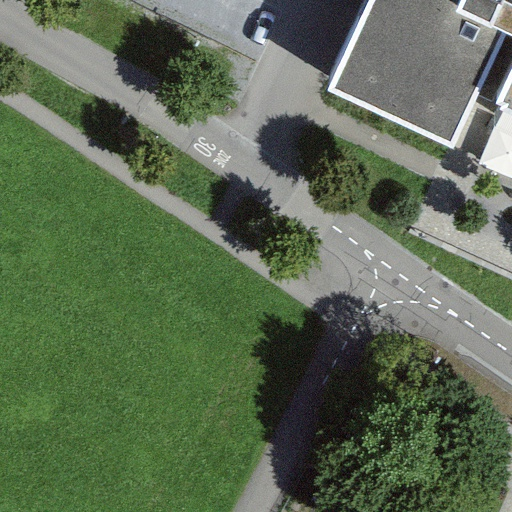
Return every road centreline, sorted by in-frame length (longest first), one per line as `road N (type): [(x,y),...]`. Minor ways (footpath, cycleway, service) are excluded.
road 1 (tertiary): [(396,268),(0,2)]
road 2 (residential): [(259,511),(396,268)]
road 3 (tertiary): [(511,350),(396,268)]
